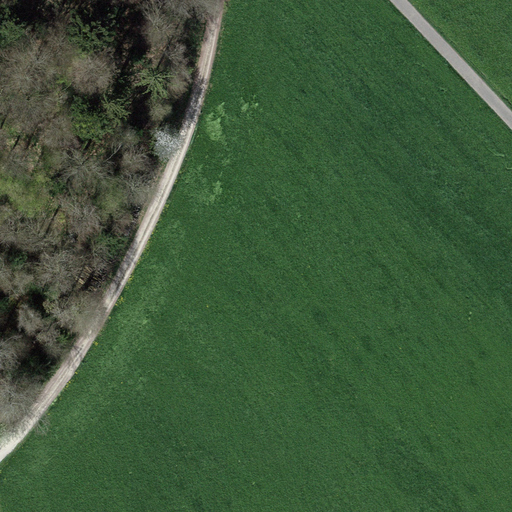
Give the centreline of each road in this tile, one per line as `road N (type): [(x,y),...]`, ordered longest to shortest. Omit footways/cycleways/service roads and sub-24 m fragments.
road 1 (track): [(0,431),(91,323),(150,220),(191,124),(222,0)]
road 2 (track): [(511,118),(401,0)]
